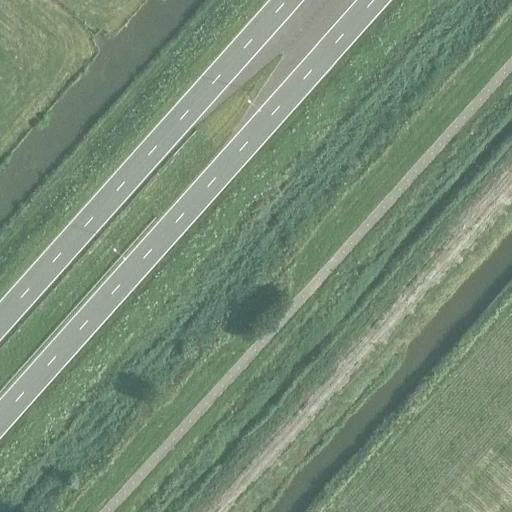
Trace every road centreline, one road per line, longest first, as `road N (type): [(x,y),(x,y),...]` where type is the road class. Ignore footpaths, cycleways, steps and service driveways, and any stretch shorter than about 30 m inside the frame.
road 1 (trunk): [(0,417),(373,0)]
road 2 (trunk): [(281,0),(0,315)]
